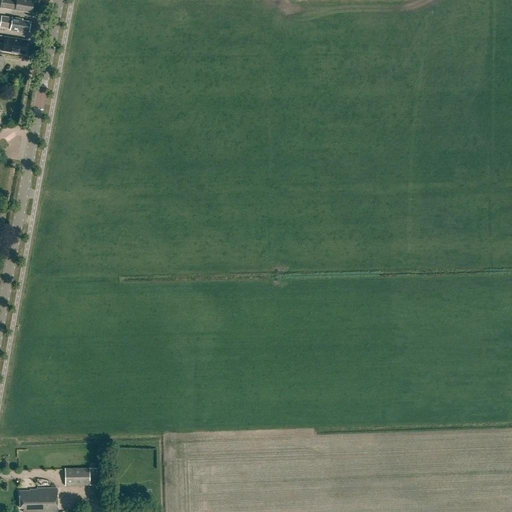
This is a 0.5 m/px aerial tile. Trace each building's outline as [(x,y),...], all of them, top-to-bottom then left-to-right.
[(34,2),(33,2),(34,0),(31,0),(0,0),(0,7),(33,14),(33,12),(34,12),(34,2)] [(2,18),(0,26),(11,28),(11,30),(17,32),(18,30),(28,32),(30,22),(22,21),(22,19),(13,18),(13,19),(2,18)] [(26,42),(0,37),(0,42),(4,43),(3,51),(25,55),(26,42)] [(64,469),(65,486),(101,485),(101,468),(64,469)] [(19,491),(19,508),(21,508),(22,511),(57,511),(56,488),(37,489),(37,490),(30,490),(30,491),(19,491)]
